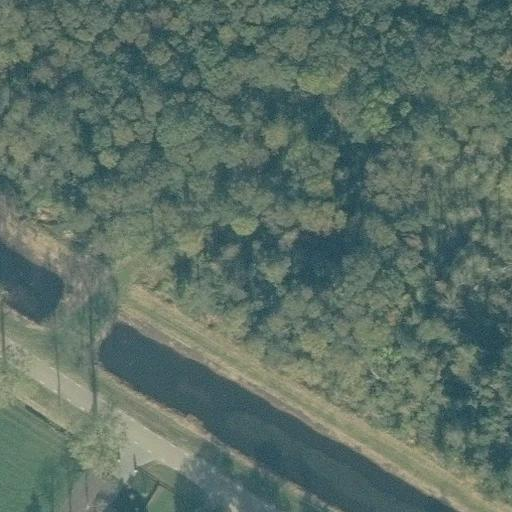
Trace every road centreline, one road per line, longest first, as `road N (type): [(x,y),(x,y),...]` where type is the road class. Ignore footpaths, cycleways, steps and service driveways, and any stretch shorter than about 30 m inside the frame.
road 1 (track): [(476,511),(110,293),(0,217)]
road 2 (unclassified): [(261,511),(0,344)]
